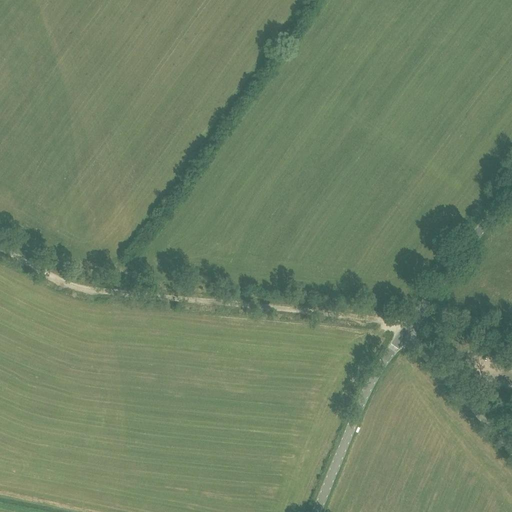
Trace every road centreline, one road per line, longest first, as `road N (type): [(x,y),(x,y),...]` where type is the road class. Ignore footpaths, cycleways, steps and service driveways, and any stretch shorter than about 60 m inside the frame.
road 1 (track): [(405,334),(350,320),(74,289),(0,253)]
road 2 (unclassified): [(317,511),(368,393),(405,334)]
road 3 (unclassified): [(405,334),(511,187)]
road 4 (unclassified): [(511,453),(405,334)]
